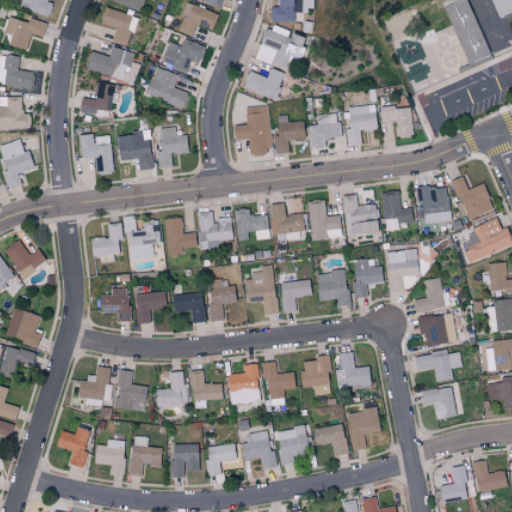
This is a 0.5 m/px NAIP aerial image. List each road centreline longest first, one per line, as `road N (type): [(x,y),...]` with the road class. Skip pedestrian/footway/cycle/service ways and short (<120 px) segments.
road 1 (residential): [(85,0),(58,120),(72,294),(14,511)]
road 2 (residential): [(0,226),(63,210),(423,168),(492,135)]
road 3 (residential): [(25,477),(201,504),(409,462),(460,438),(511,433)]
road 4 (residential): [(65,336),(163,352),(369,330),(382,338)]
road 5 (residential): [(247,0),(211,118),(217,192)]
road 6 (residential): [(382,338),(418,511)]
